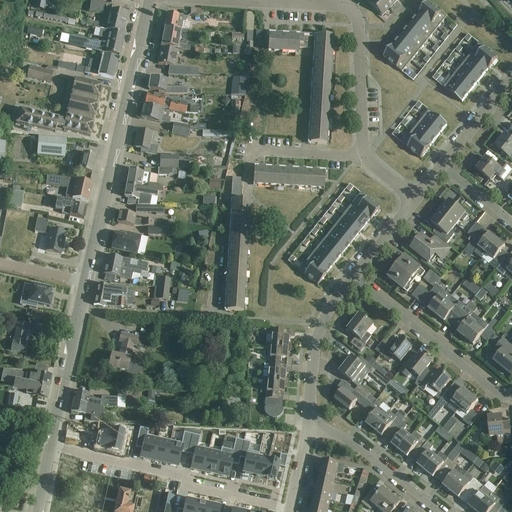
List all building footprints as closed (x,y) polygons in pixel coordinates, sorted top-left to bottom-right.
[(36,0),(36,8),(44,9),(45,0),(36,0)] [(382,17),(389,9),(379,0),(370,0),(368,3),(382,17)] [(396,2),(394,0),(379,0),(389,9),(396,2)] [(106,5),(91,2),(89,12),(104,15),(106,5)] [(437,30),(447,18),(428,3),(419,15),(437,30)] [(128,14),(118,11),(111,10),(106,31),(123,35),(128,14)] [(168,14),(165,28),(189,33),(189,32),(204,33),(205,24),(197,24),(196,25),(185,23),(186,18),(168,14)] [(44,15),(43,19),(68,24),(69,20),(44,15)] [(419,15),(411,26),(429,40),(437,30),(419,15)] [(107,43),(122,46),(124,35),(123,35),(106,31),(101,30),(102,24),(88,21),(86,27),(100,30),(101,31),(99,39),(108,41),(107,43)] [(402,36),(420,51),(429,40),(411,26),(402,36)] [(32,28),(30,34),(41,37),(42,31),(32,28)] [(189,33),(165,28),(161,47),(190,52),(191,46),(186,46),(189,33)] [(253,43),(252,43),(253,32),(247,32),(246,43),(249,43),(248,52),(244,52),(244,56),(252,57),(253,43)] [(283,53),(284,34),(282,34),(282,37),(275,36),(275,33),(269,33),(268,52),(283,53)] [(289,34),(284,34),(283,53),(299,54),(299,49),(310,50),(311,36),(302,36),(300,36),(300,35),(296,35),(295,38),(288,37),(289,34)] [(313,49),(332,51),(333,37),(314,36),(317,37),(317,44),(314,44),(313,49)] [(402,36),(393,47),(412,62),(420,51),(402,36)] [(71,37),(69,45),(98,51),(100,44),(100,43),(84,39),(78,38),(71,37)] [(122,46),(107,43),(102,42),(101,44),(100,44),(98,51),(98,52),(109,55),(119,58),(122,46)] [(498,59),(479,44),(470,56),(488,70),(489,71),(498,59)] [(203,47),(195,47),(195,55),(204,55),(203,47)] [(402,73),(412,62),(393,47),(384,58),(402,73)] [(173,51),(161,49),(158,65),(170,67),(175,68),(175,67),(177,52),(173,51)] [(331,64),(332,51),(313,49),(313,50),(316,50),(316,57),(313,57),(312,63),(331,64)] [(119,60),(109,58),(103,56),(101,63),(90,61),(88,70),(85,69),(84,73),(114,81),(119,60)] [(470,56),(461,66),(480,81),(488,70),(470,56)] [(77,67),(59,63),(57,69),(76,73),(77,67)] [(331,64),(312,63),(315,64),(315,71),(312,70),(312,76),(331,77),(331,64)] [(471,92),(480,81),(461,66),(457,71),(453,77),(471,92)] [(53,73),(30,67),(27,78),(51,84),(53,73)] [(170,67),(169,76),(187,76),(188,68),(175,67),(175,68),(170,67)] [(330,91),(331,77),(312,76),(312,77),(314,77),(314,84),(311,84),(311,90),(330,91)] [(462,103),(471,92),(453,77),(444,88),(462,103)] [(168,81),(161,80),(151,78),(149,91),(159,93),(158,94),(166,96),(186,95),(186,89),(166,89),(168,81)] [(245,96),(248,80),(242,79),(239,95),(245,96)] [(73,94),(73,97),(96,102),(97,100),(99,100),(102,87),(75,80),(72,94),(73,94)] [(330,91),(311,90),(314,90),(313,97),(310,97),(310,103),(329,104),(330,91)] [(165,99),(157,97),(147,95),(145,105),(185,114),(187,105),(171,102),(165,99)] [(96,105),(96,102),(73,97),(72,99),(71,99),(67,112),(69,113),(68,115),(92,121),(92,118),(95,119),(98,105),(96,105)] [(231,102),(231,115),(239,116),(239,109),(240,109),(240,103),(239,103),(239,102),(231,102)] [(328,118),(329,104),(310,103),(310,104),(313,104),(312,111),(309,111),(309,117),(328,118)] [(160,111),(154,109),(144,107),(142,120),(151,122),(160,124),(160,123),(170,125),(171,119),(167,118),(168,112),(160,111)] [(198,115),(198,107),(190,107),(190,115),(198,115)] [(55,133),(57,128),(58,121),(59,120),(20,110),(16,124),(55,133)] [(420,122),(438,137),(447,126),(448,126),(429,111),(420,122)] [(91,123),(92,121),(68,115),(68,118),(66,117),(65,123),(58,121),(57,128),(63,130),(63,131),(90,137),(94,124),(91,123)] [(308,130),(327,131),(328,118),(309,117),(312,117),(312,124),(309,124),(308,130)] [(430,147),(438,137),(420,122),(412,133),(430,147)] [(190,131),(190,128),(174,125),(172,135),(188,138),(190,131)] [(327,145),(327,131),(308,130),(311,131),(311,138),(308,137),(307,144),(327,145)] [(151,134),(148,133),(139,131),(135,148),(141,149),(140,153),(157,156),(158,148),(149,146),(151,134)] [(430,148),(430,147),(412,133),(402,144),(421,159),(430,148)] [(511,156),(511,140),(506,135),(496,148),(510,159),(511,156)] [(64,159),(66,141),(38,138),(37,156),(64,159)] [(96,157),(86,155),(80,153),(78,155),(76,162),(73,161),(71,170),(82,172),(92,175),(96,157)] [(160,169),(178,170),(190,170),(204,170),(204,168),(189,168),(189,159),(178,159),(178,157),(160,157),(160,169)] [(498,168),(487,159),(477,171),(490,181),(495,176),(504,182),(511,172),(511,170),(502,162),(498,168)] [(253,186),(267,187),(269,168),(265,167),(265,170),(258,170),(258,167),(254,167),(253,186)] [(281,188),(283,169),(279,168),(279,171),(271,171),(272,168),(269,168),(267,187),(281,188)] [(281,188),(296,188),(297,169),(292,169),(292,172),(285,172),(285,169),(283,169),(281,188)] [(296,188),(310,189),(311,170),(306,170),(305,173),(298,172),(298,170),(297,169),(296,188)] [(324,190),(324,183),(325,171),(319,171),(319,174),(312,173),(312,170),(311,170),(310,189),(324,190)] [(127,186),(158,192),(159,186),(149,184),(150,175),(143,174),(143,173),(130,171),(127,186)] [(92,184),(83,182),(70,179),(47,176),(46,186),(68,189),(66,198),(88,203),(92,184)] [(240,198),(241,180),(232,179),(231,197),(240,198)] [(149,206),(151,197),(157,198),(158,192),(127,186),(125,198),(130,199),(128,206),(135,206),(149,207),(149,206)] [(21,211),(24,194),(20,193),(12,192),(11,192),(8,209),(21,211)] [(360,194),(351,206),(369,220),(370,221),(379,209),(360,194)] [(87,208),(77,206),(77,204),(58,200),(56,210),(63,212),(63,209),(71,210),(69,216),(84,220),(87,208)] [(230,214),(249,216),(250,202),(231,200),(231,204),(234,205),(233,212),(230,211),(230,214)] [(450,202),(441,213),(456,226),(461,220),(463,223),(468,217),(450,202)] [(149,207),(135,206),(135,214),(155,214),(155,216),(164,216),(164,207),(149,207)] [(361,231),(369,220),(351,206),(343,216),(361,231)] [(135,227),(148,228),(153,228),(154,221),(135,221),(136,216),(120,212),(117,223),(127,226),(135,227)] [(433,234),(441,240),(447,245),(454,236),(454,233),(452,231),(456,226),(441,213),(432,224),(437,229),(433,234)] [(249,216),(230,214),(230,218),(233,218),(232,225),(230,225),(229,228),(248,229),(249,216)] [(208,216),(200,216),(199,224),(207,225),(208,216)] [(343,216),(334,227),(352,242),(361,231),(343,216)] [(50,231),(46,230),(48,222),(37,220),(34,233),(45,235),(49,236),(45,252),(61,255),(64,242),(66,234),(65,234),(50,230),(50,231)] [(482,229),(477,224),(468,235),(474,240),(482,229)] [(334,227),(325,238),(343,253),(352,242),(334,227)] [(153,228),(148,228),(148,237),(171,237),(171,230),(169,230),(169,228),(161,228),(153,228)] [(248,229),(229,228),(229,231),(232,231),(232,238),(229,238),(228,242),(248,243),(248,229)] [(112,250),(121,252),(137,255),(141,237),(132,235),(131,237),(115,234),(112,250)] [(486,254),(486,255),(497,241),(489,234),(482,243),(476,238),(467,248),(482,259),(486,254)] [(450,250),(443,245),(435,238),(431,244),(422,237),(412,250),(429,263),(436,254),(442,259),(450,250)] [(325,238),(316,249),(335,264),(343,253),(325,238)] [(505,247),(497,241),(487,253),(486,255),(486,254),(482,259),(490,265),(489,266),(496,271),(509,256),(502,251),(505,247)] [(248,243),(228,242),(228,244),(231,245),(231,252),(228,252),(228,256),(247,257),(248,243)] [(308,260),(326,274),(335,264),(316,249),(308,260)] [(511,257),(509,255),(496,271),(503,277),(507,272),(511,275),(511,257)] [(108,256),(105,268),(114,270),(115,266),(121,267),(120,269),(129,271),(129,270),(133,271),(141,273),(146,274),(147,268),(147,265),(138,263),(138,268),(130,266),(131,261),(117,258),(108,256)] [(247,257),(228,256),(227,258),(230,258),(230,265),(227,265),(227,270),(246,271),(247,257)] [(406,258),(397,268),(413,280),(417,276),(420,279),(425,273),(406,258)] [(326,274),(308,260),(299,271),(317,286),(327,275),(326,274)] [(171,263),(170,270),(179,272),(180,265),(171,263)] [(131,281),(133,271),(129,270),(129,271),(120,269),(121,267),(115,266),(114,270),(105,268),(103,275),(113,277),(131,281)] [(451,266),(448,270),(454,275),(457,270),(451,266)] [(160,275),(161,269),(152,267),(151,274),(160,275)] [(409,285),(413,280),(397,268),(389,278),(408,293),(412,288),(409,285)] [(246,271),(227,270),(227,271),(230,271),(229,278),(226,278),(226,283),(245,285),(246,271)] [(424,280),(435,288),(437,286),(440,281),(441,280),(431,272),(424,280)] [(158,288),(161,289),(169,289),(170,280),(159,279),(158,288)] [(467,280),(463,285),(474,294),(478,289),(467,280)] [(245,285),(226,283),(226,285),(229,285),(228,292),(225,292),(225,297),(244,298),(245,285)] [(23,294),(20,306),(36,309),(37,305),(50,308),(52,297),(50,297),(51,290),(41,288),(42,286),(35,285),(34,287),(33,286),(30,296),(23,294)] [(127,290),(112,288),(97,286),(95,296),(122,298),(126,299),(127,290)] [(437,286),(435,288),(430,294),(429,296),(435,301),(428,310),(436,317),(451,298),(439,288),(437,286)] [(421,305),(429,296),(430,294),(421,287),(416,292),(420,295),(416,300),(421,305)] [(161,289),(158,288),(155,288),(154,300),(167,302),(169,289),(161,289)] [(188,304),(188,291),(177,291),(177,303),(188,304)] [(494,291),(491,295),(496,299),(499,296),(501,294),(497,291),(494,291)] [(128,299),(126,299),(122,298),(95,296),(93,306),(106,307),(117,308),(127,309),(128,299)] [(244,298),(225,297),(225,298),(228,298),(227,305),(225,305),(224,311),(243,313),(244,298)] [(466,309),(451,298),(436,317),(444,323),(451,314),(458,319),(466,309)] [(470,304),(466,309),(458,319),(465,325),(458,333),(465,340),(477,326),(481,320),(473,314),(477,309),(470,304)] [(32,311),(30,319),(44,322),(45,313),(32,311)] [(360,315),(354,322),(368,333),(374,326),(360,315)] [(368,334),(368,333),(354,322),(347,331),(356,338),(351,345),(361,353),(367,346),(366,344),(372,337),(368,334)] [(11,351),(16,352),(26,354),(28,345),(25,345),(27,333),(37,335),(38,328),(18,325),(14,342),(13,342),(11,351)] [(491,338),(493,335),(494,334),(495,333),(488,327),(484,331),(477,326),(465,340),(473,346),(481,337),(487,343),(491,338)] [(272,330),(271,340),(271,344),(266,344),(265,347),(291,349),(291,347),(289,344),(288,344),(289,338),(294,339),(295,332),(272,330)] [(387,349),(393,341),(396,336),(391,332),(381,344),(387,349)] [(502,339),(508,344),(511,339),(505,334),(502,339)] [(133,345),(136,346),(138,339),(121,335),(120,343),(123,343),(119,357),(112,356),(109,368),(119,370),(141,375),(143,367),(130,363),(130,365),(128,364),(130,356),(133,345)] [(397,345),(393,341),(387,349),(381,356),(389,363),(394,357),(401,363),(412,349),(401,340),(397,345)] [(511,356),(509,354),(511,349),(511,347),(503,340),(495,350),(500,354),(494,362),(511,377),(511,356)] [(291,352),(291,349),(265,347),(265,350),(270,351),(269,365),(292,367),(292,360),(287,360),(287,354),(288,354),(291,352)] [(365,361),(372,367),(374,364),(375,364),(376,362),(369,356),(365,361)] [(419,388),(431,373),(427,369),(431,364),(421,356),(413,365),(409,361),(400,372),(406,378),(411,371),(419,377),(418,379),(415,385),(419,388)] [(346,365),(359,376),(366,368),(352,357),(346,365)] [(374,364),(372,367),(374,368),(380,373),(385,377),(386,375),(386,373),(375,364),(374,364)] [(36,365),(35,372),(47,374),(48,368),(36,365)] [(291,373),(292,367),(269,365),(268,379),(263,378),(262,382),(288,384),(288,382),(286,379),(285,378),(285,373),(291,373)] [(359,376),(346,365),(339,373),(353,384),(358,388),(359,386),(364,380),(359,376)] [(385,377),(380,373),(374,368),(369,373),(381,382),(385,377)] [(10,379),(50,388),(52,377),(37,374),(36,377),(23,374),(23,375),(12,372),(10,379)] [(449,391),(445,388),(451,380),(440,372),(436,376),(432,372),(431,373),(419,388),(424,392),(426,390),(441,401),(449,391)] [(47,399),(50,388),(10,379),(8,390),(13,391),(13,389),(27,392),(33,394),(32,396),(47,399)] [(266,400),(265,409),(265,412),(267,416),(270,418),(273,419),(277,419),(280,417),(282,414),(283,410),(282,410),(283,401),(289,402),(289,395),(284,394),(284,389),(285,389),(288,386),(288,384),(262,382),(262,385),(267,385),(266,400)] [(373,406),(355,391),(350,388),(343,382),(338,388),(342,391),(335,400),(350,412),(357,403),(368,412),(373,406)] [(358,388),(355,391),(373,406),(376,401),(369,396),(370,395),(359,386),(358,388)] [(455,415),(471,396),(463,389),(459,394),(451,389),(449,391),(441,401),(440,403),(435,408),(439,412),(444,406),(448,409),(455,415)] [(75,392),(73,403),(100,409),(104,409),(117,409),(118,399),(117,399),(102,399),(101,402),(89,399),(89,395),(75,392)] [(471,427),(473,425),(479,417),(471,411),(478,402),(471,396),(455,415),(463,421),(471,427)] [(366,425),(373,431),(387,415),(379,408),(381,406),(376,401),(373,406),(368,412),(364,416),(370,420),(366,425)] [(102,417),(104,410),(104,409),(100,409),(73,403),(71,414),(91,418),(90,423),(107,424),(108,419),(102,417)] [(395,417),(401,421),(406,415),(400,410),(395,417)] [(389,429),(393,432),(401,423),(389,413),(387,415),(373,431),(382,438),(389,429)] [(488,418),(489,424),(481,425),(482,437),(490,436),(491,438),(498,437),(499,445),(511,444),(510,427),(503,428),(502,417),(488,418)] [(399,452),(410,438),(403,432),(407,427),(401,423),(393,432),(398,437),(391,445),(399,452)] [(440,428),(436,433),(441,437),(445,432),(440,428)] [(153,461),(158,440),(147,438),(148,431),(140,429),(135,449),(142,450),(140,459),(153,461)] [(124,443),(130,443),(130,431),(118,431),(118,432),(105,431),(105,437),(103,437),(103,449),(123,450),(124,443)] [(414,449),(419,453),(427,443),(414,433),(410,438),(399,452),(407,458),(414,449)] [(181,445),(170,443),(165,464),(178,467),(181,454),(188,455),(192,435),(184,434),(181,445)] [(204,473),(209,451),(197,449),(200,437),(192,435),(188,455),(194,457),(191,470),(204,473)] [(165,464),(170,443),(158,440),(153,461),(165,464)] [(240,459),(244,442),(235,440),(234,445),(233,452),(222,449),(221,449),(220,454),(221,454),(216,475),(229,478),(232,465),(238,467),(240,459)] [(250,444),(244,442),(240,459),(246,460),(243,474),(254,476),(258,459),(259,454),(248,452),(250,444)] [(425,472),(436,458),(429,452),(432,447),(427,443),(419,453),(424,457),(417,466),(425,472)] [(460,445),(456,450),(461,454),(464,449),(460,445)] [(465,459),(470,453),(466,449),(461,455),(465,459)] [(220,454),(209,451),(204,473),(216,475),(221,454),(220,454)] [(440,470),(445,473),(452,464),(447,460),(440,453),(436,458),(425,472),(433,479),(440,470)] [(268,461),(264,479),(275,481),(278,468),(285,469),(288,457),(280,456),(278,464),(268,461)] [(254,476),(264,479),(268,461),(258,459),(254,476)] [(478,459),(473,464),(477,468),(480,467),(483,463),(478,459)] [(322,461),(319,471),(336,474),(338,464),(322,461)] [(443,486),(451,493),(466,474),(452,464),(445,473),(450,478),(443,486)] [(496,464),(492,469),(500,475),(504,470),(496,464)] [(334,483),(336,474),(319,471),(317,480),(334,483)] [(471,494),(478,484),(466,474),(451,493),(459,499),(466,490),(471,494)] [(138,483),(143,484),(151,485),(151,481),(155,481),(155,478),(139,475),(138,483)] [(332,493),(334,483),(317,480),(315,489),(332,493)] [(483,487),(491,494),(496,488),(488,481),(483,487)] [(468,507),(474,511),(477,511),(491,494),(478,484),(471,494),(476,498),(468,507)] [(315,489),(313,498),(329,502),(332,493),(315,489)] [(378,511),(390,497),(381,489),(374,498),(369,494),(361,504),(369,511),(372,507),(378,511)] [(132,511),(137,495),(129,493),(119,491),(114,511),(132,511)] [(505,505),(500,501),(491,494),(477,511),(490,511),(491,511),(492,511),(498,511),(500,511),(505,505)] [(161,495),(157,511),(171,511),(174,498),(161,495)] [(346,496),(344,505),(350,507),(352,497),(346,496)] [(392,511),(399,504),(390,497),(378,511),(377,511),(392,511)] [(329,502),(313,498),(311,508),(327,511),(329,502)] [(183,511),(177,511),(176,511),(195,511),(197,503),(186,501),(183,511)] [(197,503),(195,511),(207,511),(209,506),(197,503)]
